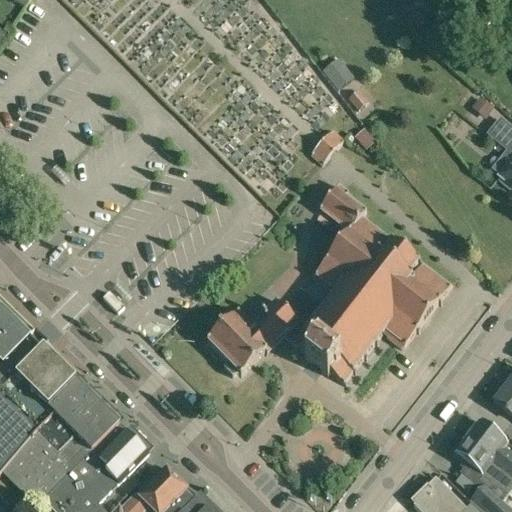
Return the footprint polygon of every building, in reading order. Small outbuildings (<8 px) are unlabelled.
[(25,9),(30,0),(13,0),(12,2),(25,9)] [(336,60),(327,67),(323,71),(341,91),(353,80),(336,60)] [(368,105),(359,93),(349,101),(358,113),(368,105)] [(511,131),(500,122),(488,137),(508,153),(505,156),(511,162),(511,163),(500,179),(502,181),(499,184),(510,192),(511,189),(511,131)] [(333,157),(344,145),(333,134),(322,146),(311,158),(323,168),(333,157)] [(401,351),(449,290),(361,222),(366,215),(345,199),(347,197),(338,189),(319,213),(349,236),(315,280),(333,294),(302,333),(296,328),(298,326),(275,303),(249,329),(237,317),(206,348),(240,382),(264,357),(266,358),(284,340),(306,358),(304,360),(316,370),(327,378),(329,376),(343,387),(382,337),(401,351)] [(0,511),(12,511),(0,499),(0,478),(3,475),(53,415),(49,411),(76,383),(44,352),(47,348),(34,336),(31,339),(4,312),(6,310),(0,304),(0,511)] [(53,415),(3,475),(38,509),(43,503),(72,474),(66,468),(97,436),(97,435),(112,419),(76,383),(49,411),(53,415)] [(511,393),(506,388),(501,395),(501,394),(497,394),(493,399),(494,403),(492,406),(511,422),(511,393)] [(478,425),(466,441),(494,463),(491,466),(511,481),(511,456),(504,450),(507,447),(478,425)] [(72,474),(43,503),(51,510),(52,511),(104,511),(99,507),(122,483),(123,484),(152,455),(128,432),(126,434),(119,427),(73,474),(72,474)] [(494,463),(466,441),(453,458),(466,469),(460,476),(475,488),(476,486),(487,495),(485,498),(480,493),(472,501),(481,511),(511,511),(504,505),(511,494),(511,481),(491,466),(494,463)] [(184,511),(195,501),(186,493),(187,493),(185,491),(184,492),(178,486),(178,485),(168,475),(169,474),(168,472),(140,499),(137,496),(120,511),(184,511)] [(465,511),(436,481),(428,488),(431,492),(425,497),(422,494),(416,500),(419,503),(415,508),(413,506),(412,507),(417,511),(465,511)] [(195,501),(184,511),(206,511),(205,510),(204,511),(195,501)] [(38,509),(37,509),(39,511),(49,511),(51,510),(43,503),(38,509)]
